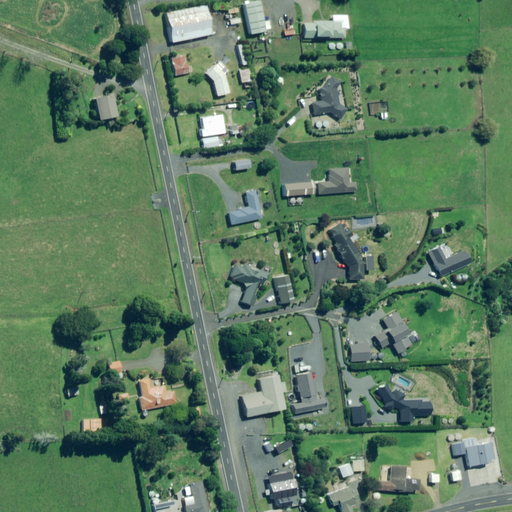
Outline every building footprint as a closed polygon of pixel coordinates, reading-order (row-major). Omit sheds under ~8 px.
[(266,24),(261,0),(248,3),(247,1),(242,2),(248,34),(267,30),(266,24)] [(209,34),(203,5),(163,13),(169,42),(209,34)] [(339,28),(339,22),(312,22),(312,23),(302,23),(302,37),(343,38),(343,29),(339,28)] [(186,68),(183,55),(169,58),(173,76),(190,72),(189,67),(186,68)] [(223,68),(218,61),(204,73),(211,81),(215,96),(227,93),(222,74),(219,71),(223,68)] [(250,81),(247,69),(238,71),(240,83),(250,81)] [(339,82),(330,77),(325,83),(323,87),(318,88),(320,101),(310,103),(312,115),(328,112),(338,119),(346,109),(337,104),(335,89),(339,82)] [(114,116),(110,95),(92,99),(96,120),(114,116)] [(223,133),(221,115),(199,118),(200,129),(198,129),(199,137),(223,133)] [(220,139),(216,139),(215,137),(200,139),(201,148),(221,146),(220,139)] [(248,168),(247,160),(232,162),(233,170),(248,168)] [(350,168),(345,168),(326,170),(327,182),(316,183),(316,194),(353,192),(353,183),(351,183),(350,168)] [(311,194),(310,182),(282,184),(283,196),(311,194)] [(260,218),(254,190),(243,192),(246,207),(236,209),(237,210),(226,213),(228,225),(260,218)] [(353,234),(350,236),(345,227),(342,229),(338,224),(326,231),(334,243),(332,245),(344,265),(345,267),(347,281),(360,280),(358,256),(350,242),(356,238),(353,234)] [(443,259),(438,247),(427,252),(438,277),(467,264),(461,251),(443,259)] [(241,264),(240,267),(233,264),(228,279),(241,284),(244,289),(239,302),(250,306),(255,294),(251,293),(255,284),(259,285),(262,279),(265,280),(267,274),(256,269),(241,264)] [(291,301),(286,276),(273,279),(278,304),(291,301)] [(404,326),(396,312),(382,320),(387,329),(374,336),(380,348),(390,343),(396,354),(403,350),(402,349),(410,344),(401,328),(404,326)] [(368,361),(367,344),(349,345),(350,362),(368,361)] [(112,373),(113,379),(120,378),(117,361),(106,363),(108,374),(112,373)] [(313,400),(308,373),(293,376),(299,403),(291,405),(293,414),(322,408),(320,399),(313,400)] [(146,417),(145,409),(174,404),(171,391),(164,392),(163,386),(148,389),(146,379),(137,381),(140,397),(137,397),(140,410),(142,418),(146,417)] [(239,397),(244,422),(288,412),(281,380),(266,383),(268,391),(239,397)] [(403,400),(401,399),(404,395),(394,389),(391,393),(390,393),(385,384),(376,389),(384,403),(382,407),(390,412),(393,407),(398,410),(398,422),(410,421),(410,415),(428,415),(428,401),(419,402),(419,400),(403,400)] [(77,395),(75,387),(65,389),(66,397),(77,395)] [(125,393),(116,395),(117,402),(127,400),(125,393)] [(364,423),(363,406),(349,407),(351,424),(364,423)] [(199,416),(198,408),(189,409),(189,417),(199,416)] [(99,432),(99,419),(81,420),(81,432),(99,432)] [(468,470),(497,464),(492,441),(463,448),(468,470)] [(451,456),(450,450),(440,452),(441,458),(451,456)] [(361,459),(351,459),(351,471),(362,471),(361,459)] [(351,474),(347,464),(337,467),(341,477),(351,474)] [(459,480),(457,471),(448,472),(450,481),(459,480)] [(436,483),(436,474),(428,474),(428,482),(436,483)] [(270,500),(274,499),(276,508),(288,505),(286,497),(293,495),(291,480),(267,483),(270,500)] [(213,511),(206,484),(193,488),(198,506),(188,509),(188,511),(213,511)] [(326,495),(327,497),(323,499),(325,506),(330,505),(331,506),(336,504),(339,511),(349,511),(347,506),(352,504),(346,488),(326,495)] [(157,507),(158,511),(179,511),(178,503),(157,507)]
